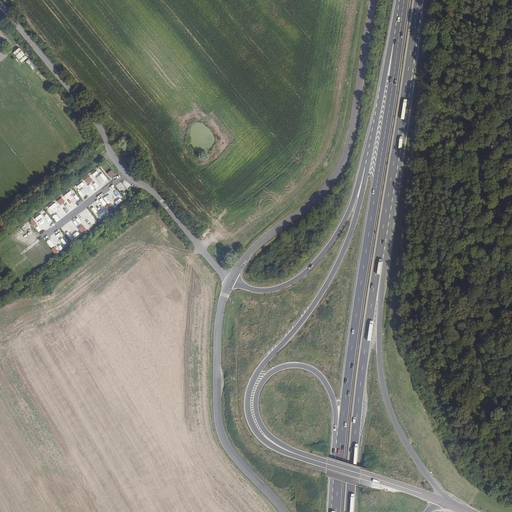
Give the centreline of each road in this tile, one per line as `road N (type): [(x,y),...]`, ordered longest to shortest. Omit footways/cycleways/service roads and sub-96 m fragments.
road 1 (trunk): [(398,25),(339,456)]
road 2 (unclassified): [(229,280),(154,194),(125,173),(104,134),(0,3)]
road 3 (trunk): [(368,162),(323,289),(249,386),(249,425),(280,449)]
road 4 (unclassified): [(371,0),(344,157),(320,192),(253,248),(229,280)]
road 5 (trunk): [(448,503),(399,434),(382,389),(380,259)]
road 6 (trunk): [(380,259),(417,0)]
road 7 (unclassified): [(229,280),(218,331),(222,438),(284,511)]
road 8 (trunk): [(348,511),(380,259)]
road 9 (trunk): [(280,449),(257,422),(254,397),(272,369),(294,364),(327,385),(339,456)]
road 10 (trunk): [(368,162),(312,266),(272,290),(229,280)]
road 11 (trunk): [(398,25),(368,162)]
